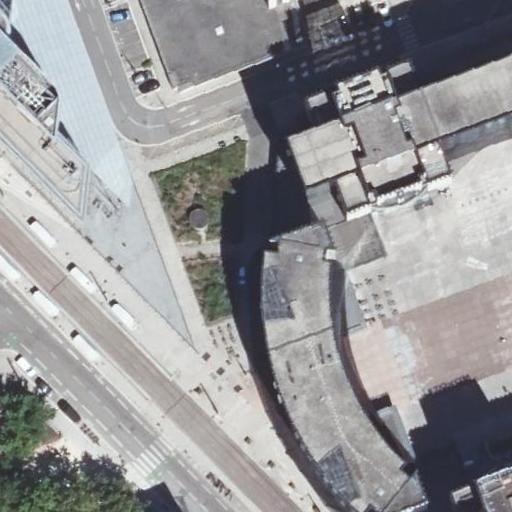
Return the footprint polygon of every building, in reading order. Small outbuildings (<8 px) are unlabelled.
[(0,0),(0,152),(86,238),(92,176),(118,204),(119,185),(115,174),(52,16),(46,0),(0,0)] [(142,0),(177,94),(314,44),(297,0),(142,0)] [(340,96),(307,108),(313,126),(318,140),(288,151),(307,203),(337,191),(348,223),(366,216),(381,210),(418,196),(452,184),(442,154),(455,149),(509,129),(511,128),(511,67),(490,76),(483,78),(435,96),(422,100),(411,70),(379,82),(340,96)] [(271,250),(270,266),(269,272),(280,275),(287,293),(328,279),(332,278),(334,260),(336,260),(338,259),(347,263),(355,264),(371,258),(374,251),(369,250),(370,245),(371,241),(375,241),(372,234),(368,229),(368,221),(366,216),(348,223),(337,191),(318,140),(313,126),(279,139),(272,233),(283,234),(285,239),(287,245),(271,250)] [(203,209),(198,208),(192,209),(188,211),(184,216),(182,222),(183,228),(185,233),(188,236),(193,239),(197,240),(203,239),(207,237),(211,233),(214,227),(214,222),(212,216),(208,211),(203,209)] [(29,226),(26,229),(46,250),(53,243),(33,223),(29,226)] [(338,511),(398,511),(420,505),(407,469),(398,472),(381,453),(360,425),(354,416),(342,387),(332,357),(330,344),(327,320),(328,279),(332,278),(317,234),(287,245),(271,250),(270,266),(258,271),(259,313),(259,333),(268,382),(275,410),(289,444),(320,490),(338,511)] [(0,259),(0,273),(9,283),(13,279),(16,276),(0,259)] [(87,285),(93,291),(95,288),(73,266),(69,270),(86,286),(87,285)] [(67,272),(90,294),(93,291),(87,285),(86,286),(69,270),(67,272)] [(57,313),(34,292),(30,296),(36,301),(37,300),(54,316),(57,313)] [(36,301),(30,296),(28,298),(51,320),(54,316),(37,300),(36,301)] [(135,325),(115,305),(112,308),(109,312),(129,332),(135,325)] [(97,356),(76,335),(70,341),(91,362),(94,359),(97,356)] [(407,469),(398,472),(358,486),(365,506),(360,511),(511,511),(511,478),(484,489),(474,493),(461,458),(458,450),(407,469)]
